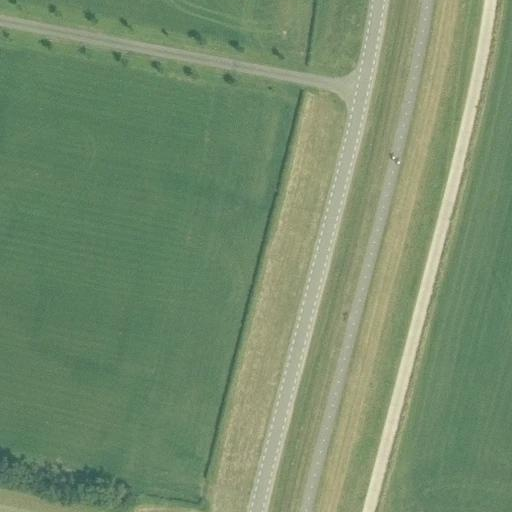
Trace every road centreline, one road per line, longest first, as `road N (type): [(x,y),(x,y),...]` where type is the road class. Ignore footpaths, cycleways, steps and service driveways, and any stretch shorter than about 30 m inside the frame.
road 1 (track): [(491,0),(368,511)]
road 2 (unclassified): [(258,511),(379,0)]
